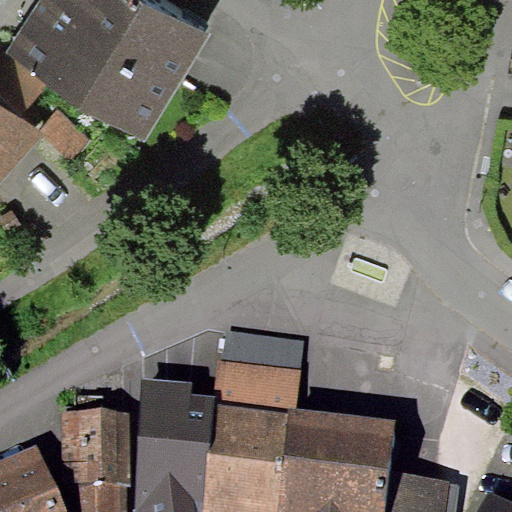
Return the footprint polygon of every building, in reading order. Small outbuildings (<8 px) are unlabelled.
[(0,0),(0,33),(145,125),(208,26),(166,0),(0,0)] [(0,154),(38,111),(30,104),(56,75),(0,39),(0,154)] [(442,511),(445,496),(388,491),(396,449),(294,435),(299,380),(219,371),(214,413),(207,511),(442,511)] [(196,411),(197,395),(149,391),(143,502),(142,511),(207,511),(214,413),(196,411)] [(60,412),(60,484),(124,484),(130,484),(130,412),(60,412)] [(67,511),(60,494),(35,445),(0,459),(0,511),(67,511)] [(123,511),(124,484),(60,484),(60,494),(67,511),(123,511)] [(511,511),(511,501),(488,489),(476,511),(511,511)]
